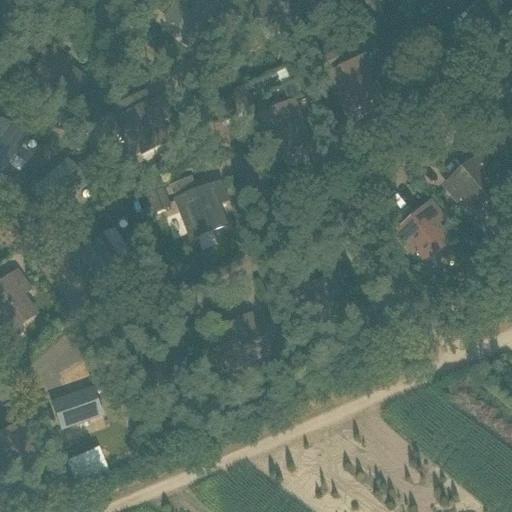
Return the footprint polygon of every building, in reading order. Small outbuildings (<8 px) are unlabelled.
[(227,6),(219,0),(182,0),(168,18),(191,36),(207,15),(215,21),(227,6)] [(305,0),(268,0),(258,15),(283,31),(297,10),(305,15),(312,4),(305,0)] [(444,0),(443,2),(452,11),(463,0),(444,0)] [(68,60),(53,49),(30,83),(62,106),(80,80),(62,68),(68,60)] [(344,63),(337,51),(319,61),(326,74),(344,63)] [(364,60),(330,78),(348,112),(374,98),(361,75),(369,70),(364,60)] [(316,93),(309,77),(282,88),(289,104),(316,93)] [(21,87),(13,98),(27,107),(35,96),(21,87)] [(167,118),(159,102),(125,117),(129,124),(118,129),(131,157),(166,141),(158,123),(167,118)] [(307,141),(292,105),(257,120),(264,136),(272,133),(280,152),(307,141)] [(0,178),(1,179),(28,140),(0,120),(0,178)] [(51,218),(89,187),(67,161),(30,192),(51,218)] [(491,173),(480,162),(448,190),(458,202),(464,196),(476,210),(496,193),(484,179),(491,173)] [(177,202),(192,238),(224,225),(215,201),(224,197),(219,186),(177,202)] [(443,220),(431,206),(396,236),(422,265),(449,242),(436,226),(443,220)] [(142,271),(116,230),(88,248),(114,289),(142,271)] [(0,287),(0,325),(6,334),(32,315),(19,297),(27,291),(16,276),(0,287)] [(331,278),(288,300),(306,335),(340,317),(331,299),(340,294),(331,278)] [(286,345),(274,319),(255,328),(251,319),(232,329),(236,338),(223,344),(236,370),(286,345)] [(161,410),(193,385),(167,352),(153,364),(159,372),(142,385),(161,410)] [(296,370),(285,367),(282,382),(293,385),(296,370)] [(63,409),(74,433),(113,415),(102,391),(63,409)] [(0,460),(8,478),(38,465),(29,446),(38,442),(30,424),(0,438),(0,460)] [(159,438),(153,442),(160,452),(170,445),(166,439),(159,438)] [(72,492),(63,473),(48,480),(56,499),(72,492)]
